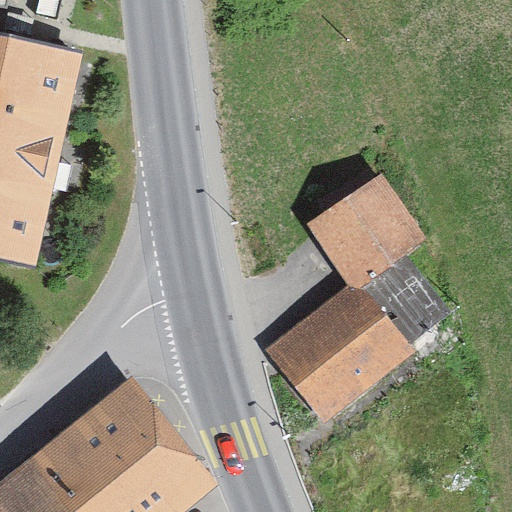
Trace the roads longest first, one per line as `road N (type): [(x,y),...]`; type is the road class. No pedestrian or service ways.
road 1 (tertiary): [(152,0),(195,291)]
road 2 (residential): [(0,426),(104,334),(195,291)]
road 3 (tertiary): [(195,291),(226,412),(264,511)]
